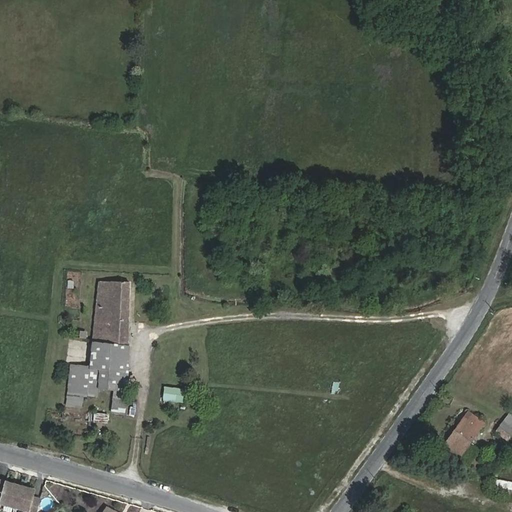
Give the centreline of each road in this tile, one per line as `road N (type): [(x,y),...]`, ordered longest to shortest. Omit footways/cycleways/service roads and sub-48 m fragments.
road 1 (tertiary): [(342,511),(484,307),(511,231)]
road 2 (residential): [(199,511),(0,452)]
